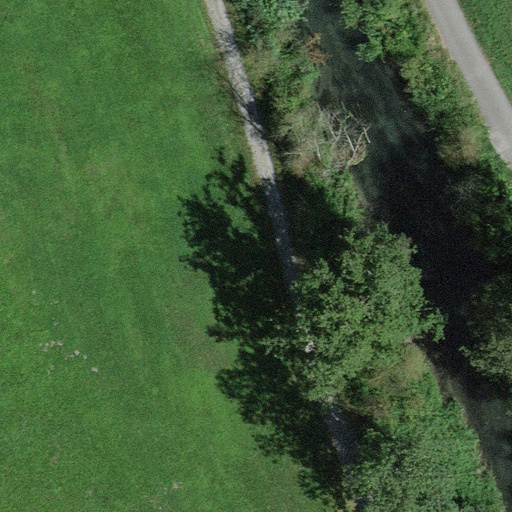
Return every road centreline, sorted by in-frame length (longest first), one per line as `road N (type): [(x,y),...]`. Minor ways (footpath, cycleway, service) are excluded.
road 1 (track): [(381,511),(194,0)]
road 2 (track): [(444,0),(511,137)]
